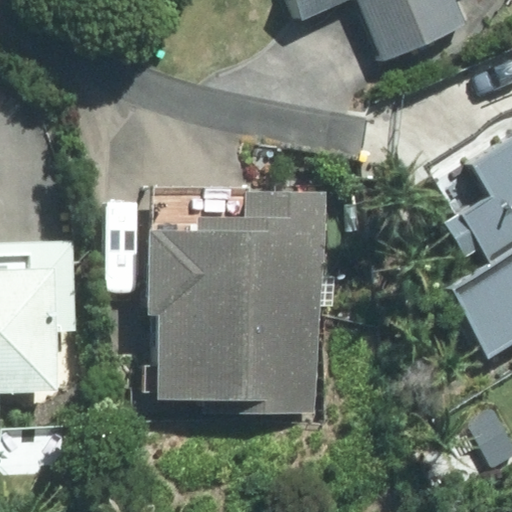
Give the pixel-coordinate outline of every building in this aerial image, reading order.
[(447,0),(281,0),(290,21),(338,0),(346,0),(371,60),(457,23),(447,0)] [(439,296),(480,360),(511,340),(511,136),(456,172),(475,200),(431,228),(451,259),(468,249),(481,269),(439,296)] [(311,417),(316,202),(235,201),(235,230),(185,229),(185,243),(139,242),(138,328),(151,328),(149,414),(311,417)] [(0,404),(48,403),(46,338),(72,337),(70,245),(0,247),(0,404)] [(511,435),(488,403),(456,427),(488,470),(511,451),(511,435)]
